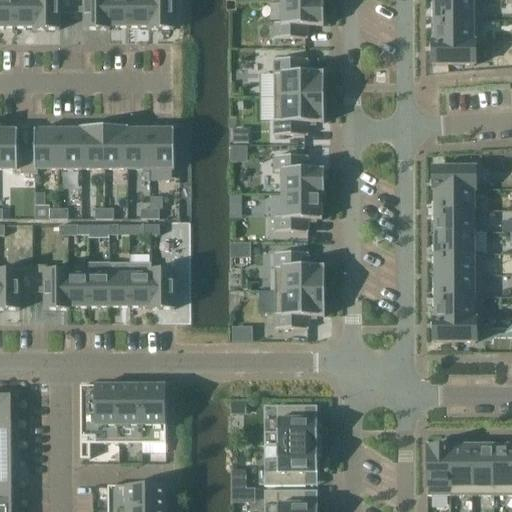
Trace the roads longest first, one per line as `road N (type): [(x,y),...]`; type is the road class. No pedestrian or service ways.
road 1 (residential): [(60,366),(350,367)]
road 2 (residential): [(408,397),(410,125)]
road 3 (residential): [(351,127),(350,367)]
road 4 (residential): [(0,85),(173,85)]
road 5 (residential): [(60,366),(59,511)]
road 6 (residential): [(350,367),(351,511)]
road 7 (residential): [(352,0),(351,127)]
road 8 (residential): [(410,125),(408,0)]
